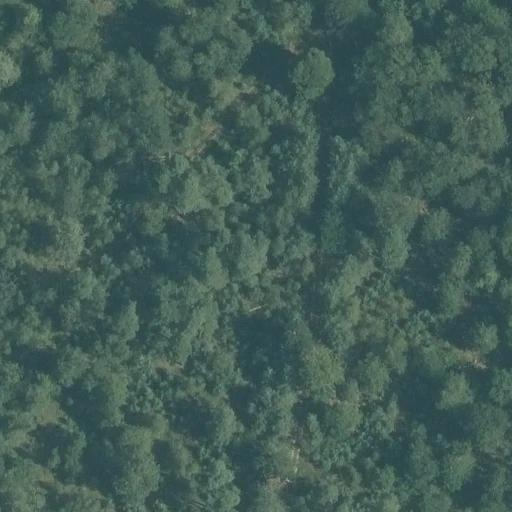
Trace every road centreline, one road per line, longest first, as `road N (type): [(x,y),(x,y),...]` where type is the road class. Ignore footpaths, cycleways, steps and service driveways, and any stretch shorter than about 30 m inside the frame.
road 1 (track): [(336,0),(290,511)]
road 2 (track): [(0,272),(67,274),(120,232),(280,63),(334,20)]
